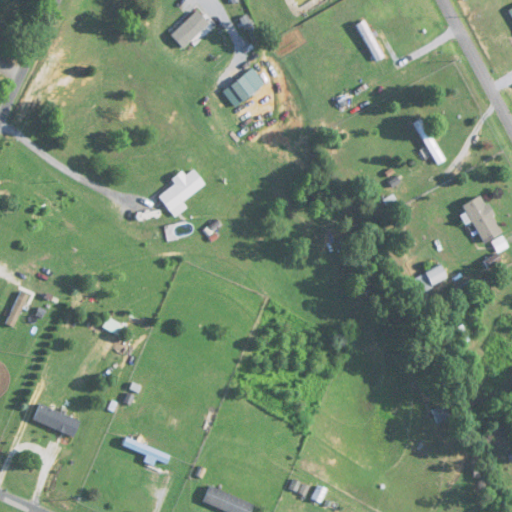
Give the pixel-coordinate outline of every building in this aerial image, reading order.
[(164,41),(172,49),(202,19),(194,11),(164,41)] [(252,93),(241,76),(227,86),(238,102),(252,93)] [(410,124),(436,166),(443,162),(417,119),(410,124)] [(168,211),(202,186),(191,170),(182,178),(178,173),(169,180),(173,185),(157,197),(168,211)] [(459,206),(479,244),(498,234),(478,196),(459,206)] [(447,280),(440,266),(412,280),(419,294),(447,280)] [(30,297),(21,293),(7,324),(15,328),(30,297)] [(169,457),(123,438),(119,446),(165,466),(169,457)] [(199,504),(220,511),(249,511),(252,505),(206,487),(199,504)]
